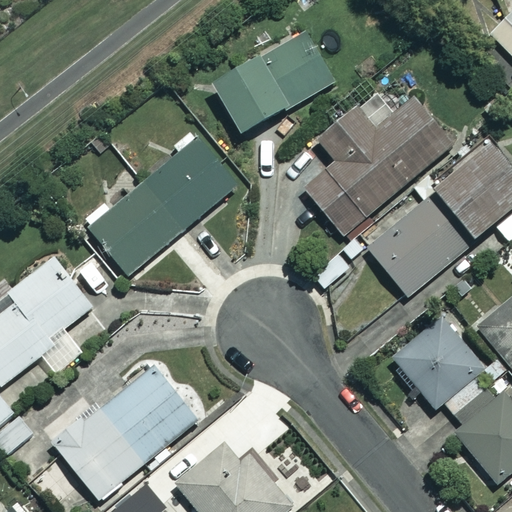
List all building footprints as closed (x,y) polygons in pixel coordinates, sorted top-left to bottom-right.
[(511,10),(488,34),(511,58),(511,10)] [(330,85),(303,33),(210,83),(237,135),(330,85)] [(450,145),(411,100),(374,132),(354,108),(316,141),(334,163),(302,191),(343,237),(450,145)] [(235,187),(195,139),(111,210),(105,204),(82,224),(128,278),(235,187)] [(511,214),(511,171),(489,143),(364,246),(408,300),(511,214)] [(350,269),(337,254),(310,278),(324,293),(350,269)] [(0,309),(0,386),(68,336),(63,329),(91,309),(52,257),(3,293),(10,302),(0,309)] [(511,294),(474,326),(511,371),(511,294)] [(452,415),(493,382),(441,317),(389,358),(432,412),(443,403),(452,415)] [(100,410),(144,463),(196,419),(151,367),(100,410)] [(511,406),(493,382),(452,415),(461,426),(453,433),(494,485),(511,471),(511,406)] [(0,426),(14,415),(0,398),(0,426)] [(144,463),(100,410),(96,406),(51,444),(99,501),(144,463)] [(34,433),(19,416),(0,432),(0,450),(7,458),(34,433)] [(237,463),(223,446),(173,487),(192,511),(289,511),(296,506),(251,451),(237,463)] [(101,511),(164,511),(167,510),(142,480),(101,511)]
